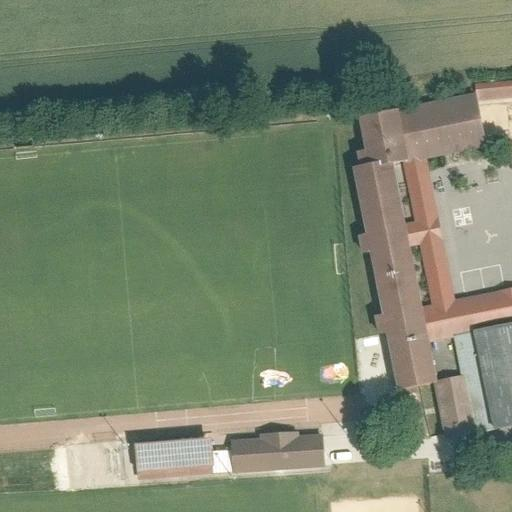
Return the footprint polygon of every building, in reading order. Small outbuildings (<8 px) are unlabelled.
[(398,389),(436,381),(428,340),(468,331),(511,322),(511,289),(457,301),(428,159),(490,146),(479,92),(359,116),(369,165),(353,168),(398,389)] [(511,322),(468,331),(488,430),(511,424),(511,322)] [(463,377),(431,383),(442,433),(473,427),(463,377)] [(324,437),(231,442),(232,472),(326,467),(324,437)] [(208,439),(131,446),(134,478),(211,472),(208,439)]
